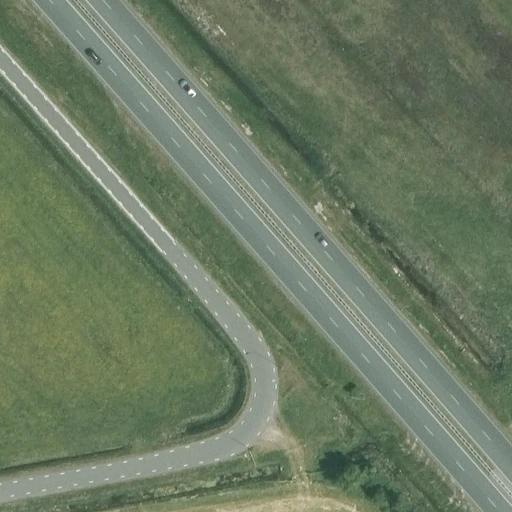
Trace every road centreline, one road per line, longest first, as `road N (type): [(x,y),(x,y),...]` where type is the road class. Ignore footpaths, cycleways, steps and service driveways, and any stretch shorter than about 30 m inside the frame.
road 1 (unclassified): [(0,491),(217,447),(245,437),(266,400),(255,348),(0,61)]
road 2 (trunk): [(47,0),(497,511)]
road 3 (trunk): [(511,467),(102,0)]
